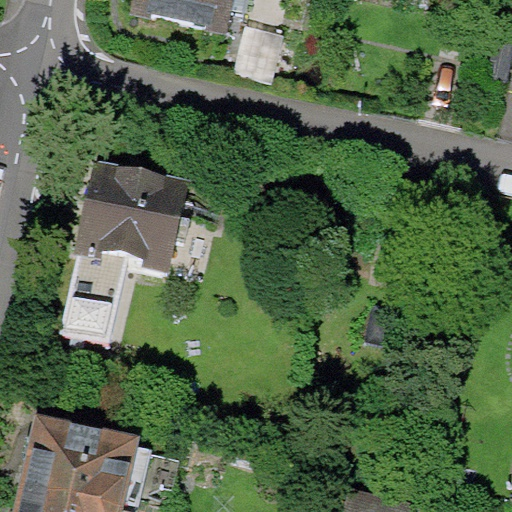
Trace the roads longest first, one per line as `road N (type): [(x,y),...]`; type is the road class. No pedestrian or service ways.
road 1 (residential): [(511,169),(33,71)]
road 2 (residential): [(0,229),(33,71)]
